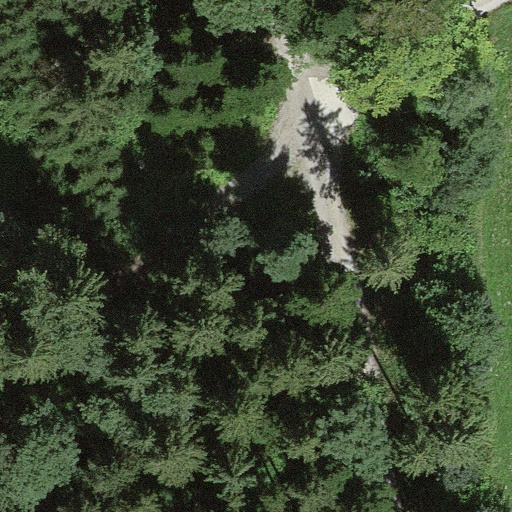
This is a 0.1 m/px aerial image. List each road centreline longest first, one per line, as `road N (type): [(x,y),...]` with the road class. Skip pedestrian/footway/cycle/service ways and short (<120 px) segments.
road 1 (track): [(0,383),(93,313),(304,110),(462,0)]
road 2 (track): [(402,511),(274,0)]
